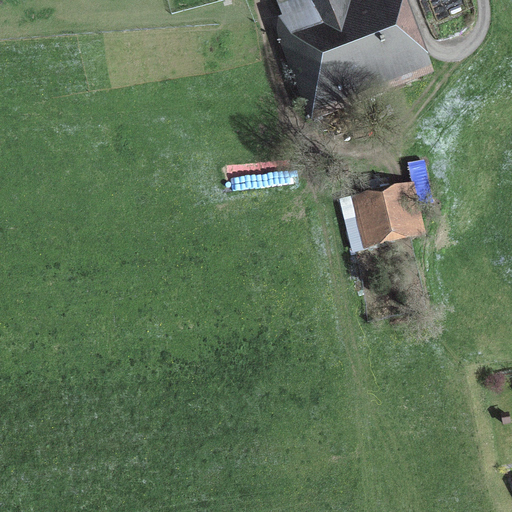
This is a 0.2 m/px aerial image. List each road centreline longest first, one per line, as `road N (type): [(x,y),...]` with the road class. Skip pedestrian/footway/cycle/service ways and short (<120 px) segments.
road 1 (track): [(452,51),(410,116),(374,129),(289,126),(257,0)]
road 2 (track): [(481,0),(474,34),(452,51),(433,50),(411,0)]
